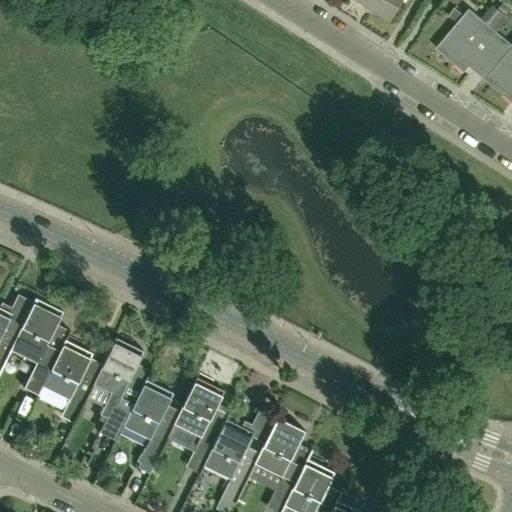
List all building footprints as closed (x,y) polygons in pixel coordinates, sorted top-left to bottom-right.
[(401,0),(372,0),(369,6),(389,19),(401,0)] [(485,80),(511,48),(511,45),(469,10),(436,49),(464,72),(469,66),(485,80)] [(511,14),(506,12),(498,29),(511,35),(511,33),(511,14)] [(511,48),(485,80),(511,102),(511,48)] [(0,368),(10,349),(33,302),(17,295),(11,307),(1,302),(0,305),(0,368)] [(35,298),(33,302),(10,349),(35,362),(23,387),(38,394),(42,386),(65,340),(69,331),(56,325),(62,311),(35,298)] [(123,426),(146,379),(147,375),(135,369),(144,351),(116,338),(97,377),(93,384),(109,392),(99,413),(106,416),(98,431),(115,440),(122,426),(123,426)] [(74,423),(93,384),(97,377),(83,370),(91,353),(65,340),(42,386),(68,399),(60,416),(74,423)] [(226,419),(228,414),(215,409),(224,391),(196,377),(180,411),(173,424),(214,444),(226,419)] [(163,445),(173,424),(180,411),(167,405),(173,393),(146,379),(123,426),(163,445)] [(243,485),(254,463),(277,417),(258,409),(251,424),(243,421),(241,426),(226,419),(214,444),(204,466),(243,485)] [(308,454),(295,448),(303,430),(277,417),(254,463),(295,484),(307,459),(306,458),(308,454)] [(497,476),(502,463),(487,457),(482,471),(497,476)] [(333,472),(307,459),(295,484),(284,506),(296,511),(330,511),(336,500),(340,492),(327,486),(333,472)] [(359,511),(336,500),(330,511),(359,511)]
